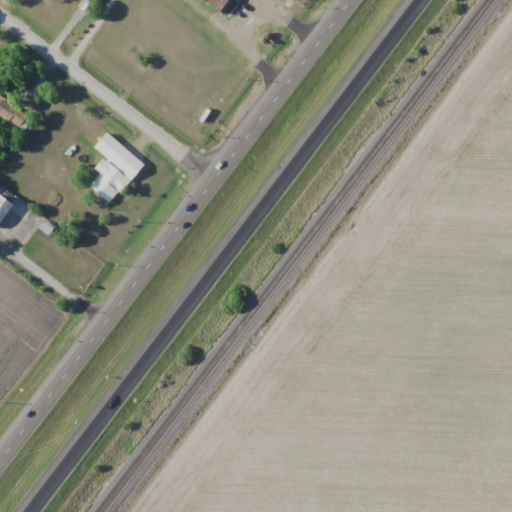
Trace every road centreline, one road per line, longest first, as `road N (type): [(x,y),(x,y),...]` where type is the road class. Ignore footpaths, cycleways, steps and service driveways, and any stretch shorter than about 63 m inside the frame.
road 1 (trunk): [(30,511),(422,0)]
road 2 (trunk): [(354,0),(0,466)]
road 3 (residential): [(217,179),(0,16)]
